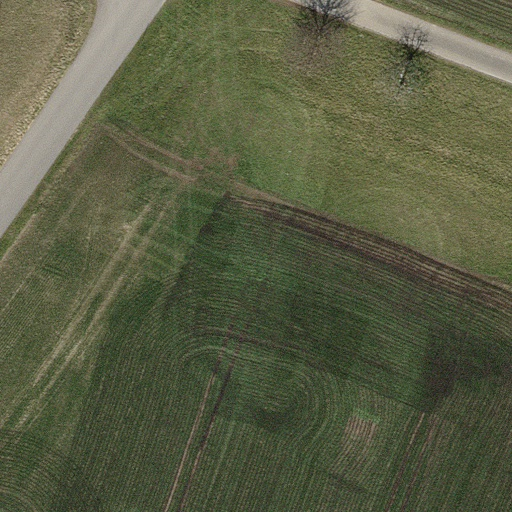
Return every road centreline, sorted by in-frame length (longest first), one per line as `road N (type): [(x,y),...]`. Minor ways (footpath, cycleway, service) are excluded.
road 1 (residential): [(140,0),(0,204)]
road 2 (track): [(511,68),(336,0)]
